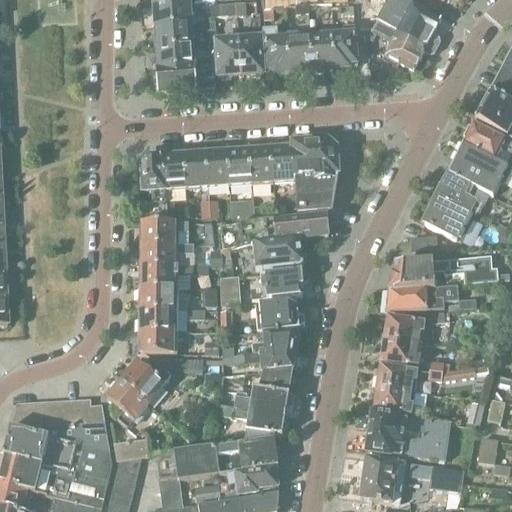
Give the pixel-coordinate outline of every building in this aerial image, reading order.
[(422,50),(423,56),(429,59),(434,57),(440,46),(439,42),(433,38),(441,23),(426,15),(428,12),(407,0),(399,15),(406,19),(402,26),(372,9),(361,28),(372,34),(374,29),(385,35),(388,29),(412,41),(410,44),(422,50)] [(156,29),(190,27),(189,15),(194,14),(194,4),(154,7),(155,17),(152,18),(153,26),(155,27),(156,29)] [(244,5),(235,6),(236,19),(245,18),(244,5)] [(227,20),(236,19),(235,6),(217,7),(218,19),(227,18),(227,20)] [(217,7),(209,8),(210,20),(218,19),(217,7)] [(296,17),(308,16),(308,8),(295,9),(296,17)] [(353,18),(353,9),(340,10),(340,18),(353,18)] [(276,14),(263,15),(264,23),(276,22),(276,14)] [(214,25),(202,25),(203,33),(215,33),(214,25)] [(157,49),(157,51),(192,49),(190,27),(156,29),(156,39),(154,40),(154,48),(157,49)] [(332,38),(334,72),(336,72),(338,74),(345,74),(347,71),(349,71),(349,67),(356,67),(354,29),(343,30),(344,37),(332,38)] [(367,41),(372,44),(377,37),(388,43),(387,45),(391,47),(382,63),(397,70),(399,67),(413,75),(423,56),(422,50),(410,44),(412,41),(388,29),(385,35),(374,29),(372,34),(367,41)] [(322,39),(310,40),(312,74),(313,74),(316,76),(323,75),(325,73),(334,72),(332,38),(332,33),(322,34),(322,39)] [(288,75),(290,75),(287,41),(275,42),(275,35),(264,35),(267,73),(275,73),(275,76),(277,76),(279,78),(286,78),(288,75)] [(287,36),(287,41),(290,75),(299,75),(301,77),(308,76),(310,74),(312,74),(310,40),(298,40),(297,35),(287,36)] [(238,38),(240,79),(250,78),(252,81),(259,80),(261,77),(263,77),(261,41),(248,42),(248,37),(238,38)] [(240,79),(238,38),(228,39),(228,43),(216,44),(218,80),(220,80),(222,83),(230,82),(231,79),(240,79)] [(193,70),(192,49),(157,51),(158,61),(155,62),(156,70),(158,71),(159,73),(193,71),(193,70)] [(511,53),(510,54),(507,58),(508,62),(503,71),(502,73),(511,78),(511,53)] [(201,61),(202,70),(213,69),(213,60),(201,61)] [(191,94),(215,92),(213,69),(193,70),(193,71),(159,73),(157,73),(158,96),(180,95),(182,97),(189,97),(191,94)] [(511,78),(502,73),(501,75),(495,86),(492,87),(491,90),(491,94),(490,96),(511,106),(511,78)] [(511,106),(490,96),(475,124),(501,137),(511,143),(511,142),(511,132),(511,130),(511,106)] [(504,144),(490,137),(473,129),(469,137),(467,138),(466,139),(465,141),(464,142),(463,143),(463,145),(463,146),(463,148),(462,150),(493,165),(504,144)] [(294,185),(296,205),(297,217),(332,215),(338,177),(337,152),(336,152),(335,147),(331,144),(327,145),(327,143),(292,146),(295,185),(294,185)] [(273,187),(294,185),(295,185),(292,146),(291,146),(292,151),(284,151),(282,147),(270,147),(273,187)] [(258,153),(249,154),(251,188),(273,187),(270,147),(259,148),(258,153)] [(214,156),(206,157),(208,191),(230,190),(227,150),(216,151),(214,156)] [(227,150),(230,190),(251,188),(249,154),(240,154),(238,150),(227,150)] [(451,173),(449,178),(476,192),(477,191),(493,199),(499,187),(504,189),(511,174),(493,165),(462,150),(451,173)] [(164,194),(165,194),(186,193),(184,153),(172,154),(171,159),(163,160),(163,155),(162,155),(164,194)] [(195,153),(184,153),(186,193),(208,191),(206,157),(197,157),(195,153)] [(144,221),(166,219),(165,206),(165,194),(164,194),(162,155),(148,156),(148,157),(141,165),(140,165),(141,180),(142,196),(151,195),(152,207),(143,208),(144,221)] [(476,192),(449,178),(441,193),(437,200),(470,217),(475,206),(470,204),(476,192)] [(468,220),(470,217),(437,200),(435,203),(430,213),(423,228),(456,244),(468,220)] [(209,205),(210,219),(218,219),(217,204),(209,205)] [(173,205),(165,206),(166,219),(174,220),(174,217),(173,205)] [(210,219),(209,205),(200,205),(201,220),(210,219)] [(252,205),(231,206),(232,229),(246,228),(254,227),(254,223),(252,210),(252,205)] [(287,218),(297,217),(296,205),(287,206),(287,218)] [(262,209),(252,210),(254,223),(264,222),(262,209)] [(220,254),(221,264),(230,262),(229,253),(241,249),(252,247),(300,242),(300,243),(327,240),(325,219),(254,227),(246,228),(232,229),(217,231),(220,254)] [(138,249),(141,249),(141,248),(178,249),(178,236),(188,236),(188,226),(142,225),(142,235),(139,237),(138,249)] [(203,249),(214,249),(212,227),(203,227),(203,249)] [(300,244),(300,243),(300,242),(252,247),(255,274),(303,269),(301,258),(306,257),(304,244),(300,244)] [(436,253),(435,242),(410,244),(411,255),(436,253)] [(138,270),(141,270),(177,270),(178,258),(193,258),(193,249),(178,249),(141,248),(141,249),(141,257),(138,259),(138,270)] [(209,270),(222,270),(221,264),(220,254),(210,254),(209,270)] [(490,261),(443,265),(445,277),(445,280),(448,280),(448,283),(458,282),(458,279),(464,278),(465,289),(498,286),(497,279),(497,277),(491,277),(490,261)] [(240,262),(230,262),(221,264),(222,270),(223,282),(238,280),(242,280),(240,262)] [(433,266),(396,270),(395,279),(391,280),(389,296),(427,293),(440,292),(439,291),(439,289),(435,289),(433,266)] [(208,271),(177,270),(141,270),(141,279),(138,281),(138,292),(141,292),(177,292),(177,279),(193,279),(193,278),(208,279),(208,271)] [(252,295),(253,305),(262,304),(303,299),(302,289),(303,289),(303,288),(307,284),(307,280),(302,277),(301,274),(265,278),(266,292),(261,292),(261,294),(252,295)] [(241,308),(238,280),(223,282),(220,282),(222,310),(241,308)] [(457,289),(439,291),(440,292),(427,293),(389,296),(387,317),(443,314),(443,305),(458,304),(457,289)] [(138,314),(141,314),(177,314),(177,292),(141,292),(141,300),(138,303),(138,314)] [(205,311),(216,310),(216,292),(204,293),(205,311)] [(475,303),(458,304),(458,313),(476,312),(475,303)] [(296,307),(255,311),(256,322),(261,322),(262,336),(263,336),(299,332),(299,331),(304,326),(304,322),(298,318),(298,317),(297,317),(296,307)] [(204,322),(204,313),(189,312),(189,321),(204,322)] [(138,336),(141,336),(141,335),(177,336),(177,314),(141,314),(141,322),(138,324),(138,336)] [(221,315),(221,332),(232,332),(232,314),(221,315)] [(444,317),(439,318),(428,318),(428,327),(445,326),(444,317)] [(385,341),(384,342),(418,347),(420,335),(424,336),(425,326),(388,321),(386,330),(383,332),(382,339),(385,341)] [(252,347),(253,357),(296,353),(297,345),(299,343),(300,337),(298,335),(299,332),(263,336),(264,346),(252,347)] [(141,335),(141,336),(140,344),(137,346),(137,358),(177,358),(177,336),(141,335)] [(382,355),(381,364),(418,370),(420,360),(416,359),(418,347),(384,342),(384,344),(381,346),(380,352),(382,355)] [(205,345),(205,358),(218,358),(218,345),(205,345)] [(221,350),(222,359),(233,359),(233,350),(221,350)] [(262,376),(293,373),(293,370),(295,369),(296,362),(294,360),(296,353),(253,357),(243,358),(233,359),(233,367),(244,368),(261,366),(262,376)] [(233,367),(233,359),(222,359),(222,368),(233,367)] [(122,383),(121,385),(148,408),(176,374),(186,375),(202,376),(202,363),(155,362),(146,373),(137,366),(129,375),(128,374),(125,374),(121,379),(121,383),(122,383)] [(430,374),(441,375),(443,367),(431,365),(430,374)] [(377,390),(377,391),(411,396),(413,384),(416,384),(418,375),(380,369),(379,379),(376,380),(375,387),(377,390)] [(475,381),(488,379),(487,370),(474,372),(474,371),(442,377),(443,386),(475,381)] [(253,392),(251,403),(246,402),(246,397),(236,396),(235,400),(220,398),(218,408),(285,419),(285,417),(290,415),(292,404),(291,404),(288,400),(293,373),(262,376),(258,393),(253,392)] [(430,374),(428,382),(440,384),(441,375),(430,374)] [(203,389),(222,391),(223,380),(204,378),(203,389)] [(499,379),(497,388),(510,391),(511,382),(499,379)] [(148,408),(121,385),(120,386),(119,385),(115,386),(111,391),(111,394),(112,395),(106,402),(122,416),(116,423),(127,432),(148,408)] [(411,396),(377,391),(377,392),(375,394),(374,400),(376,403),(375,413),(411,418),(413,409),(424,411),(426,398),(411,396)] [(495,393),(492,403),(503,406),(503,404),(495,393)] [(90,403),(78,404),(79,428),(91,427),(90,409),(90,403)] [(492,403),(487,422),(499,425),(504,406),(503,406),(492,403)] [(78,404),(67,405),(68,429),(79,428),(78,404)] [(55,405),(44,406),(45,430),(57,429),(55,405)] [(67,405),(55,405),(57,429),(68,429),(67,405)] [(44,406),(32,407),(33,425),(34,431),(45,430),(44,406)] [(33,425),(32,407),(16,407),(13,420),(33,425)] [(473,407),(469,419),(467,426),(479,429),(484,410),(473,407)] [(284,425),(285,419),(218,408),(216,419),(248,424),(244,447),(274,443),(274,439),(282,440),(282,438),(286,436),(287,436),(288,429),(287,429),(284,425)] [(34,431),(34,438),(109,456),(102,409),(90,409),(91,427),(79,428),(68,429),(57,429),(45,430),(34,431)] [(386,463),(401,465),(402,459),(445,465),(450,428),(372,417),(366,456),(387,459),(386,463)] [(13,420),(10,432),(34,438),(34,431),(33,425),(13,420)] [(3,459),(107,485),(111,469),(109,456),(34,438),(10,432),(3,457),(3,459)] [(493,468),(497,444),(481,442),(478,465),(493,468)] [(230,477),(230,478),(275,472),(275,470),(278,470),(277,468),(280,450),(275,449),(274,443),(244,447),(175,457),(176,470),(178,480),(179,484),(230,477)] [(118,465),(140,462),(148,461),(145,444),(114,448),(116,465),(118,465)] [(176,470),(175,457),(154,460),(156,473),(176,470)] [(0,471),(0,486),(32,495),(53,500),(94,510),(93,511),(95,511),(101,511),(107,485),(3,459),(3,460),(0,471)] [(136,480),(140,462),(118,465),(116,475),(136,480)] [(360,503),(397,508),(400,509),(405,468),(401,467),(401,465),(386,463),(386,465),(365,462),(363,477),(361,488),(362,488),(360,503)] [(509,470),(496,468),(495,477),(508,479),(509,470)] [(463,473),(431,469),(428,490),(460,495),(463,473)] [(156,473),(158,483),(178,480),(176,470),(156,473)] [(278,491),(275,472),(230,478),(232,488),(196,493),(197,499),(201,498),(203,509),(221,506),(219,499),(223,498),(224,502),(257,497),(265,496),(264,493),(278,491)] [(116,475),(113,485),(134,490),(136,480),(116,475)] [(158,483),(159,493),(179,490),(179,484),(178,480),(158,483)] [(131,500),(134,490),(113,485),(111,495),(131,500)] [(0,486),(0,510),(6,511),(27,511),(32,495),(0,486)] [(159,493),(161,504),(181,501),(179,490),(159,493)] [(506,494),(492,492),(491,501),(504,503),(506,494)] [(111,495),(109,505),(129,510),(131,500),(111,495)] [(181,511),(182,511),(175,511),(276,511),(278,499),(185,511),(181,511)] [(94,510),(53,500),(50,511),(93,511),(94,510)] [(161,504),(161,511),(175,511),(182,511),(183,511),(181,501),(161,504)]
